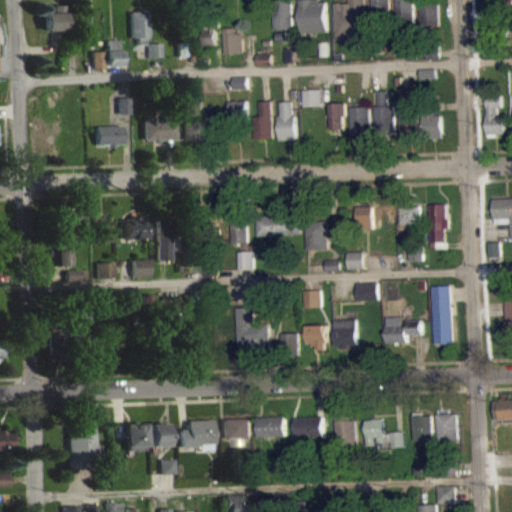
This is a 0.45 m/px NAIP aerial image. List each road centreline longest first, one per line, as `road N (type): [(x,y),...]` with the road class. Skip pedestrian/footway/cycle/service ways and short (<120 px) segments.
road 1 (residential): [(37,511),(13,0)]
road 2 (residential): [(481,511),(458,0)]
road 3 (residential): [(0,392),(511,370)]
road 4 (residential): [(0,180),(511,164)]
